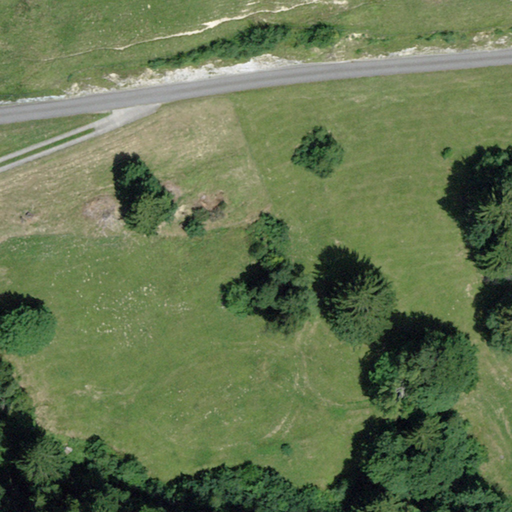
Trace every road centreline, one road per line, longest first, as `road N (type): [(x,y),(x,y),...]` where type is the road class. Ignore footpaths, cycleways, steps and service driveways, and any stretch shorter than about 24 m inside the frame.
road 1 (track): [(0,115),(511,56)]
road 2 (track): [(0,165),(109,124),(150,93)]
